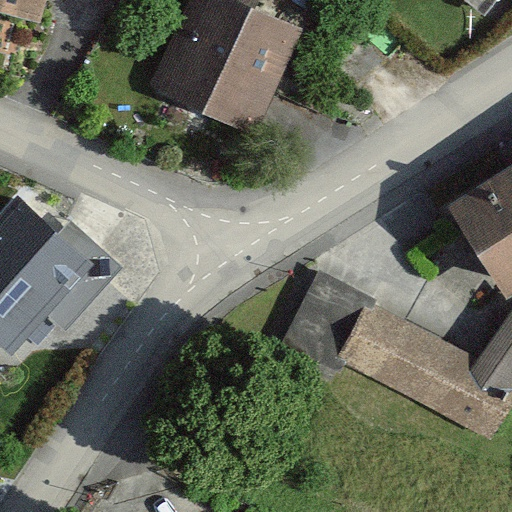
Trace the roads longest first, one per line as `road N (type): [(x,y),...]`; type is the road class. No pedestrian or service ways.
road 1 (residential): [(254,236),(134,356),(29,511)]
road 2 (residential): [(511,81),(254,236)]
road 3 (residential): [(0,130),(254,236)]
